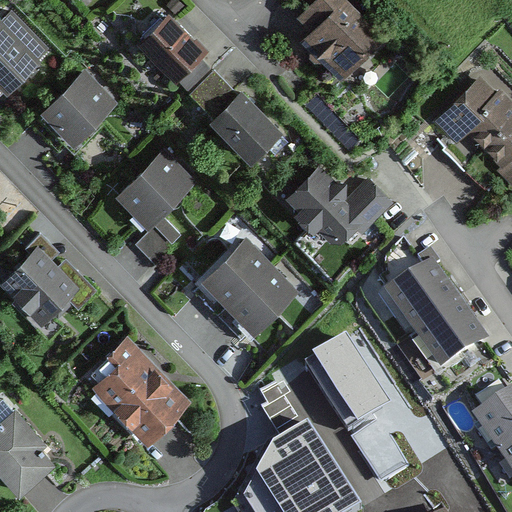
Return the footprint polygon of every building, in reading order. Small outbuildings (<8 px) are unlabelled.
[(393,38),(352,0),(319,0),(304,16),(320,31),(308,43),(351,83),(393,38)] [(180,18),(153,42),(190,81),(217,56),(180,18)] [(51,59),(10,21),(0,31),(0,80),(17,96),(51,59)] [(123,115),(88,81),(51,118),(86,152),(123,115)] [(511,119),(511,109),(481,83),(445,125),(466,143),(477,129),(491,143),(511,119)] [(252,92),(225,118),(268,161),(295,134),(252,92)] [(511,119),(491,143),(507,157),(496,169),(511,182),(511,119)] [(165,152),(122,198),(159,232),(202,186),(165,152)] [(326,168),(300,196),(354,247),(396,203),(372,180),(357,196),(326,168)] [(250,238),(213,277),(242,304),(279,265),(250,238)] [(66,267),(44,246),(11,282),(54,323),(71,305),(82,315),(106,290),(73,259),(66,267)] [(442,263),(399,293),(429,334),(474,304),(442,263)] [(279,265),(242,304),(270,331),(307,292),(279,265)] [(474,304),(429,334),(454,368),(498,340),(474,304)] [(202,397),(136,336),(120,353),(127,359),(101,387),(161,442),(202,397)] [(312,384),(263,496),(298,511),(336,511),(372,430),(410,447),(427,408),(349,374),(339,396),(312,384)] [(511,397),(484,419),(509,454),(511,451),(511,397)] [(0,405),(0,430),(14,412),(3,403),(0,405)] [(65,459),(21,414),(0,434),(0,463),(29,493),(65,459)]
